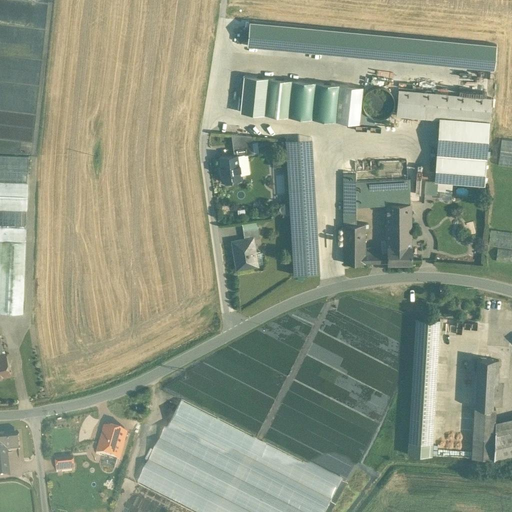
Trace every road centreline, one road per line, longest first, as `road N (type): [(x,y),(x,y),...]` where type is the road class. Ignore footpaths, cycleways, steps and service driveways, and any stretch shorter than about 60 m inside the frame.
road 1 (tertiary): [(34,414),(123,391),(289,304),(353,283),(433,277),(511,291)]
road 2 (track): [(224,0),(204,149),(230,335)]
